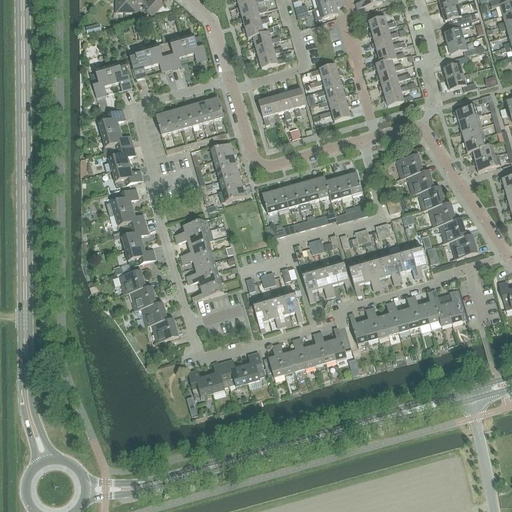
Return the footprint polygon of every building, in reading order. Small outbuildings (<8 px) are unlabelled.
[(138,2),(137,0),(117,0),(117,14),(138,14),(138,5),(142,5),(146,8),(145,9),(152,16),(162,5),(156,0),(153,0),(149,5),(145,2),(138,2)] [(262,0),(256,0),(254,1),(253,0),(233,0),(235,5),(238,4),(240,9),(240,10),(256,5),(255,5),(264,3),(262,0)] [(316,0),(319,9),(344,2),(343,0),(316,0)] [(381,0),(363,0),(365,3),(356,6),(358,12),(383,5),(381,0)] [(442,13),(459,8),(457,2),(464,0),(463,0),(448,0),(439,3),(442,13)] [(509,0),(503,0),(501,1),(490,4),(492,10),(500,8),(503,17),(511,14),(511,3),(511,4),(509,0)] [(344,2),(319,9),(322,22),(339,17),(337,10),(345,8),(344,2)] [(242,21),(258,16),(266,13),(265,9),(257,11),(256,5),(240,10),(240,9),(236,10),(238,15),(241,14),(242,20),(242,21)] [(481,6),(479,7),(481,16),(487,14),(485,5),(481,6)] [(459,8),(442,13),(445,24),(450,22),(452,28),(470,22),(471,22),(470,17),(470,16),(462,19),(459,8)] [(308,13),(296,16),(298,21),(309,18),(308,13)] [(499,30),(511,25),(511,14),(503,17),(505,24),(498,27),(499,30)] [(268,20),(268,19),(260,22),(258,16),(242,21),(242,20),(239,21),(241,26),(244,25),(245,30),(246,31),(261,27),(261,26),(269,24),(268,20)] [(372,35),(389,30),(388,30),(396,28),(395,24),(387,26),(385,19),(369,24),(366,25),(368,30),(371,29),(372,35)] [(452,31),(444,33),(445,37),(447,47),(464,42),(461,31),(472,28),(470,22),(452,28),(452,31)] [(509,38),(511,37),(511,25),(499,30),(500,34),(507,32),(509,38)] [(94,35),(92,27),(86,29),(88,36),(94,35)] [(250,41),(268,36),(268,35),(272,34),(271,30),(263,32),(261,27),(246,31),(245,30),(242,31),(244,36),(246,35),(248,42),(250,41)] [(375,45),(391,41),(391,40),(399,38),(398,34),(390,36),(389,30),(372,35),(369,35),(371,41),(374,40),(375,45)] [(182,40),(187,58),(195,56),(198,64),(207,62),(200,38),(195,40),(194,36),(182,40)] [(256,51),(271,47),(271,45),(280,43),(279,39),(270,41),(268,36),(250,41),(251,46),(255,45),(256,50),(256,51)] [(511,48),(511,37),(509,38),(510,45),(499,48),(500,51),(511,48)] [(179,60),(187,58),(182,40),(164,45),(165,48),(172,72),(182,69),(179,60)] [(394,51),(405,48),(404,43),(393,46),(391,41),(375,45),(372,46),(373,51),(376,51),(378,55),(378,56),(394,51)] [(465,60),(467,59),(477,56),(477,55),(476,51),(467,53),(464,42),(447,47),(450,57),(463,54),(465,60)] [(172,72),(165,48),(160,50),(159,46),(146,49),(152,69),(159,66),(162,75),(172,72)] [(259,61),(274,57),(274,56),(283,53),(282,49),(273,52),(271,47),(256,51),(256,50),(253,51),(254,56),(257,55),(259,60),(259,61)] [(502,56),(506,55),(511,53),(511,48),(500,51),(502,56)] [(145,71),(152,69),(146,49),(129,54),(137,82),(147,79),(145,71)] [(380,60),(381,66),(397,61),(411,57),(410,53),(396,57),(394,51),(378,56),(378,55),(375,56),(376,61),(380,60)] [(259,61),(259,60),(256,61),(257,66),(260,65),(262,72),(277,68),(277,66),(286,64),(285,60),(276,62),(274,57),(259,61)] [(447,82),(464,78),(461,67),(469,65),(467,59),(465,60),(455,63),(457,69),(444,72),(447,82)] [(379,78),(396,74),(395,73),(403,71),(402,67),(402,66),(394,68),(393,64),(398,63),(397,61),(381,66),(373,68),(374,73),(377,72),(379,78)] [(108,69),(113,87),(121,85),(123,94),(133,91),(126,64),(108,69)] [(311,75),(312,79),(320,77),(322,82),(339,78),(341,77),(340,73),(338,74),(336,67),(319,72),(311,75)] [(113,87),(108,69),(96,72),(96,76),(91,77),(97,101),(107,98),(105,89),(113,87)] [(382,89),(399,84),(398,83),(411,80),(409,75),(397,79),(396,74),(379,78),(376,79),(378,84),(380,83),(382,88),(382,89)] [(325,93),(342,88),(344,87),(343,84),(341,85),(339,78),(322,82),(314,85),(315,89),(323,87),(325,93)] [(464,78),(447,82),(449,93),(462,89),(464,95),(476,92),(475,86),(467,88),(464,78)] [(385,99),(401,94),(409,91),(408,87),(400,89),(399,84),(382,89),(382,88),(379,89),(380,94),(383,93),(385,99)] [(328,103),(345,98),(347,98),(346,94),(344,95),(342,88),(325,93),(317,95),(318,99),(318,100),(327,98),(328,103)] [(290,95),(295,112),(297,119),(301,118),(299,110),(306,108),(300,89),(295,90),(296,93),(291,94),(290,95)] [(290,95),(291,94),(290,91),(285,93),(286,96),(280,97),(279,98),(284,115),(286,122),(291,121),(288,113),(295,112),(290,95)] [(385,99),(382,100),(383,104),(386,104),(388,109),(405,104),(412,102),(411,98),(403,100),(401,94),(385,99)] [(279,98),(280,97),(280,95),(274,96),(275,99),(270,100),(269,101),(274,117),(276,125),(280,124),(278,116),(284,115),(279,98)] [(306,98),(309,108),(315,106),(313,96),(306,98)] [(208,103),(214,123),(224,120),(218,98),(213,99),(214,102),(208,103)] [(269,101),(270,100),(269,98),(264,99),(265,102),(258,104),(263,120),(264,120),(266,128),(270,126),(268,119),(274,117),(269,101)] [(331,114),(348,109),(350,108),(349,104),(346,105),(345,98),(328,103),(320,105),(321,110),(329,108),(331,114)] [(214,123),(208,103),(208,101),(203,102),(204,104),(198,106),(204,126),(214,123)] [(204,126),(198,106),(197,104),(193,105),(194,107),(188,109),(193,129),(204,126)] [(193,129),(188,109),(187,107),(183,108),(183,110),(177,112),(183,132),(193,129)] [(348,109),(331,114),(323,116),(324,120),(333,118),(334,124),(351,120),(351,119),(353,119),(352,114),(349,115),(348,109)] [(458,125),(478,119),(476,109),(453,115),(454,119),(456,119),(458,125)] [(183,132),(177,112),(176,110),(172,111),(173,113),(167,114),(173,135),(183,132)] [(102,138),(121,132),(119,125),(126,123),(124,112),(100,119),(102,125),(98,126),(102,138)] [(173,135),(167,114),(166,112),(162,114),(163,116),(156,117),(162,138),(173,135)] [(461,135),(481,129),(478,119),(458,125),(456,125),(457,130),(459,129),(461,135)] [(464,145),(484,139),(481,129),(461,135),(459,136),(460,140),(462,140),(464,145)] [(297,131),(290,133),(291,137),(293,142),(299,140),(298,135),(297,131)] [(104,156),(134,148),(131,138),(123,140),(121,132),(102,138),(105,149),(104,150),(103,152),(104,156)] [(487,150),(484,139),(464,145),(462,146),(463,150),(465,150),(466,157),(470,156),(470,155),(487,150)] [(214,164),(234,158),(236,157),(235,153),(232,153),(230,147),(211,153),(214,164)] [(111,173),(131,167),(129,160),(136,158),(134,148),(104,156),(105,160),(108,161),(111,173)] [(474,165),(495,159),(492,148),(487,150),(470,155),(470,156),(471,159),(473,159),(474,165)] [(424,176),(424,175),(418,157),(396,164),(402,183),(408,181),(424,176)] [(217,174),(237,168),(239,168),(238,163),(235,164),(234,158),(214,164),(217,174)] [(495,159),(474,165),(472,165),(473,169),(476,169),(477,175),(498,169),(495,159)] [(131,167),(111,173),(116,191),(144,183),(141,173),(133,175),(131,167)] [(220,184),(240,178),(242,178),(241,173),(238,174),(237,168),(217,174),(220,184)] [(347,178),(353,198),(363,196),(356,173),(352,174),(353,177),(347,178)] [(435,191),(430,173),(424,175),(424,176),(408,181),(413,198),(418,196),(435,191)] [(353,198),(347,178),(346,176),(342,177),(343,179),(337,181),(343,201),(353,198)] [(325,184),(326,184),(324,177),(320,178),(320,180),(314,182),(320,202),(330,199),(325,184)] [(223,194),(243,189),(245,188),(244,184),(241,184),(240,178),(220,184),(223,194)] [(502,187),(504,192),(511,189),(511,178),(499,182),(500,187),(502,187)] [(320,202),(314,182),(314,179),(309,181),(310,183),(304,184),(310,205),(320,202)] [(343,201),(337,181),(336,179),(332,180),(332,182),(326,184),(325,184),(330,199),(331,204),(343,201)] [(310,205),(304,184),(304,182),(299,184),(300,186),(294,187),(300,208),(310,205)] [(300,208),(294,187),(294,185),(289,187),(289,189),(284,190),(289,211),(300,208)] [(212,191),(211,186),(205,188),(205,187),(201,188),(203,197),(208,196),(207,193),(212,191)] [(289,211),(284,190),(283,188),(279,189),(279,191),(273,193),(279,214),(289,211)] [(243,189),(223,194),(225,204),(248,198),(247,194),(244,194),(243,189)] [(445,208),(445,207),(440,189),(435,191),(418,196),(423,214),(429,213),(445,208)] [(507,202),(511,200),(511,189),(504,192),(502,192),(503,197),(505,196),(507,202)] [(115,217),(135,211),(133,204),(140,202),(137,191),(113,198),(115,204),(109,206),(112,218),(115,217)] [(279,214),(273,193),(273,191),(268,192),(269,194),(262,196),(268,217),(279,214)] [(389,211),(401,208),(399,201),(387,205),(389,211)] [(456,224),(456,222),(451,205),(445,207),(445,208),(429,213),(434,230),(440,228),(456,224)] [(356,213),(358,221),(369,218),(366,206),(359,207),(360,211),(356,213)] [(401,208),(389,211),(390,217),(402,214),(401,208)] [(123,233),(147,226),(144,216),(137,219),(135,211),(115,217),(118,229),(122,228),(123,233)] [(327,226),(337,223),(333,211),(328,213),(329,217),(325,218),(327,226)] [(349,223),(346,215),(336,218),(334,211),(333,211),(337,223),(338,226),(349,223)] [(349,223),(358,221),(356,213),(346,215),(349,223)] [(316,229),(314,221),(313,218),(307,220),(308,223),(305,224),(307,232),(316,229)] [(316,229),(327,226),(325,218),(314,221),(316,229)] [(467,240),(467,239),(462,221),(456,222),(456,224),(440,228),(445,246),(451,245),(467,240)] [(176,242),(206,233),(203,223),(183,228),(185,235),(175,238),(176,242)] [(296,235),(307,232),(305,224),(294,227),(296,235)] [(125,252),(145,246),(142,239),(150,237),(147,226),(123,233),(125,239),(122,240),(125,252)] [(382,228),(385,240),(391,238),(388,226),(382,228)] [(286,238),(296,235),(294,227),(284,230),(286,238)] [(379,241),(385,240),(382,228),(376,229),(379,241)] [(275,241),(286,238),(284,230),(272,233),(275,241)] [(361,233),(364,246),(371,244),(367,232),(361,233)] [(189,249),(209,243),(206,233),(176,242),(177,246),(187,243),(189,249)] [(359,247),(364,246),(361,233),(355,235),(359,247)] [(331,244),(333,251),(339,249),(336,237),(330,239),(331,244)] [(344,251),(350,249),(347,237),(340,239),(344,251)] [(467,240),(451,245),(456,262),(478,256),(473,237),(467,239),(467,240)] [(422,241),(425,251),(431,249),(428,239),(422,241)] [(324,253),(322,247),(321,242),(315,243),(318,255),(324,253)] [(182,262),(212,254),(209,243),(189,249),(191,256),(181,258),(182,262)] [(312,257),(318,255),(315,243),(309,245),(312,257)] [(145,246),(125,252),(128,264),(130,269),(133,268),(157,262),(154,252),(147,254),(145,246)] [(297,261),(304,259),(300,247),(294,249),(297,261)] [(421,271),(427,269),(421,248),(411,251),(419,281),(423,280),(421,271)] [(415,283),(419,281),(411,251),(400,254),(406,275),(412,273),(415,283)] [(195,270),(215,264),(212,254),(182,262),(183,267),(193,264),(195,270)] [(401,276),(406,275),(400,254),(390,257),(399,287),(403,286),(401,276)] [(394,289),(399,287),(390,257),(380,260),(386,281),(391,279),(394,289)] [(435,258),(428,260),(430,266),(437,264),(435,258)] [(380,282),(386,281),(380,260),(369,263),(378,293),(382,292),(380,282)] [(333,266),(339,287),(344,285),(347,295),(352,293),(343,263),(333,266)] [(374,295),(378,293),(369,263),(359,266),(365,286),(371,285),(374,295)] [(188,283),(218,274),(215,264),(195,270),(196,276),(187,279),(188,283)] [(332,289),(339,287),(333,266),(322,269),(331,299),(335,298),(332,289)] [(360,288),(365,286),(359,266),(348,269),(357,299),(363,297),(360,288)] [(327,301),(331,299),(322,269),(312,272),(318,293),(324,291),(327,301)] [(285,285),(291,284),(292,283),(288,271),(282,273),(285,285)] [(147,291),(146,289),(141,272),(119,278),(124,297),(130,295),(147,291)] [(311,294),(318,293),(312,272),(301,275),(310,305),(314,304),(311,294)] [(200,291),(221,285),(218,274),(188,283),(189,287),(199,285),(200,291)] [(267,277),(271,289),(276,288),(273,276),(267,277)] [(264,291),(271,289),(267,277),(261,279),(264,291)] [(250,295),(256,294),(253,282),(246,283),(250,295)] [(511,311),(511,291),(509,292),(507,284),(498,286),(506,313),(511,311)] [(221,285),(200,291),(202,297),(193,299),(194,304),(224,295),(221,285)] [(158,307),(157,306),(152,288),(146,289),(147,291),(130,295),(135,313),(158,307)] [(441,330),(463,324),(454,293),(450,295),(451,298),(438,302),(436,292),(432,294),(433,300),(440,324),(439,324),(441,330)] [(284,297),(290,317),(296,315),(298,325),(303,323),(294,294),(284,297)] [(433,300),(432,294),(427,295),(430,305),(424,307),(430,327),(439,324),(440,324),(433,300)] [(284,319),(290,317),(284,297),(274,300),(282,330),(286,328),(284,319)] [(430,327),(424,307),(418,309),(415,298),(411,300),(420,330),(430,327)] [(278,331),(282,330),(274,300),(263,303),(269,323),(275,321),(278,331)] [(409,333),(420,330),(411,300),(407,301),(410,311),(404,313),(409,333)] [(263,325),(269,323),(263,303),(253,306),(261,336),(266,334),(263,325)] [(409,333),(404,313),(398,315),(395,304),(390,305),(399,335),(409,333)] [(168,323),(168,322),(163,305),(157,306),(158,307),(135,313),(136,316),(137,318),(138,319),(139,319),(140,320),(143,320),(146,329),(151,328),(168,323)] [(389,338),(399,335),(390,305),(386,307),(389,317),(383,319),(389,338)] [(389,338),(383,319),(377,321),(374,310),(370,311),(378,341),(389,338)] [(368,344),(378,341),(370,311),(366,312),(369,323),(362,325),(368,344)] [(368,344),(362,325),(356,326),(353,316),(349,317),(358,347),(368,344)] [(168,323),(151,328),(156,345),(179,339),(174,321),(168,322),(168,323)] [(330,343),(336,363),(347,360),(338,330),(334,331),(336,342),(330,343)] [(336,363),(330,343),(324,345),(322,335),(317,336),(326,366),(336,363)] [(315,369),(326,366),(317,336),(313,337),(316,348),(310,349),(315,369)] [(315,369),(310,349),(304,351),(301,341),(297,342),(305,372),(315,369)] [(295,374),(305,372),(297,342),(292,343),(295,354),(289,355),(295,374)] [(295,374),(289,355),(283,357),(280,346),(276,348),(284,377),(295,374)] [(274,380),(284,377),(276,348),(272,349),(275,360),(269,361),(270,367),(265,368),(268,380),(274,379),(274,380)] [(243,367),(248,387),(260,383),(259,380),(265,378),(258,355),(248,358),(250,365),(243,367)] [(248,387),(243,367),(235,370),(233,362),(223,365),(230,388),(235,387),(236,391),(248,387)] [(350,371),(356,369),(355,362),(348,364),(350,371)] [(224,390),(230,388),(223,365),(213,368),(215,375),(208,378),(213,397),(225,393),(224,390)] [(213,397),(208,378),(200,380),(198,372),(188,375),(194,398),(200,397),(201,400),(213,397)]
